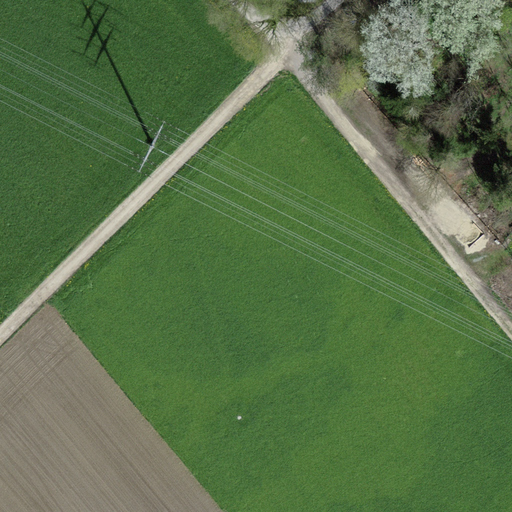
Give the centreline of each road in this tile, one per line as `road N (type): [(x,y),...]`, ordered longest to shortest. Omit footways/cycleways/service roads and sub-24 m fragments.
road 1 (track): [(292,48),(0,333)]
road 2 (track): [(511,324),(292,48)]
